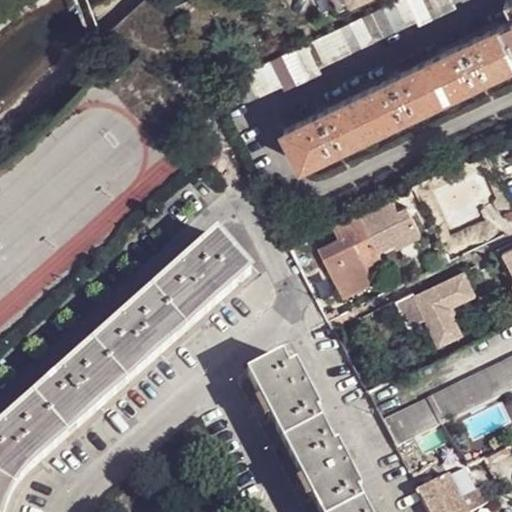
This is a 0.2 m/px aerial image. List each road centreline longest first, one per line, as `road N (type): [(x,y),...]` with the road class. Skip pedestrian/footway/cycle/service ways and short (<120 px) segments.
road 1 (residential): [(286,314),(388,511)]
road 2 (unknown): [(216,376),(284,511)]
